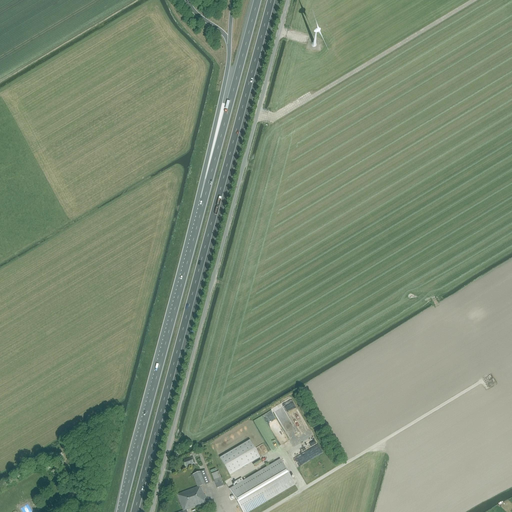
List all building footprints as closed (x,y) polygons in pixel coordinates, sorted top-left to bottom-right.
[(311,437),(298,442),(300,449),(313,444),(311,437)] [(250,440),(220,458),(230,475),(260,458),(250,440)] [(302,453),(305,459),(319,452),(316,446),(302,453)] [(191,458),(183,461),(186,467),(193,464),(193,463),(195,463),(193,459),(191,459),(191,458)] [(242,511),(249,511),(295,485),(280,459),(229,489),(242,511)] [(200,486),(209,483),(204,470),(192,474),(197,487),(176,495),(183,511),(181,511),(185,511),(205,503),(203,499),(205,499),(200,486)] [(211,474),(217,488),(224,485),(219,471),(211,474)]
